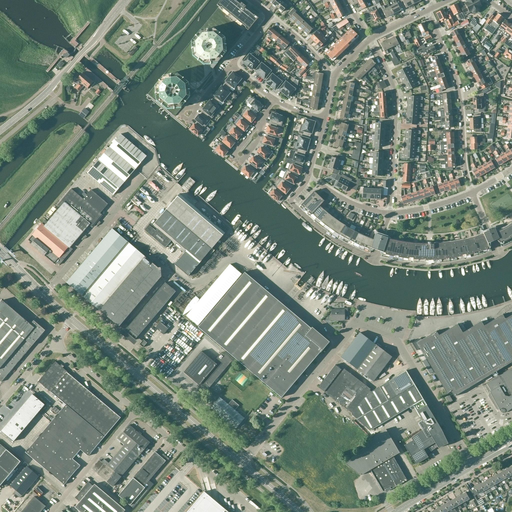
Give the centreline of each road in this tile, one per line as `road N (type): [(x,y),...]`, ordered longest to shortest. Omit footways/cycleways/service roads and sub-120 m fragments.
road 1 (unclassified): [(471,466),(393,338),(357,323),(241,463)]
road 2 (tertiary): [(241,463),(71,319)]
road 3 (residential): [(426,12),(456,77),(472,192)]
road 4 (primary): [(0,131),(48,91),(126,0)]
road 5 (residential): [(389,213),(396,96),(369,41)]
road 6 (unclassified): [(44,295),(151,169)]
road 7 (unclassified): [(256,511),(136,409)]
road 8 (unclassified): [(51,511),(136,409)]
road 9 (residential): [(374,258),(292,207),(308,177)]
